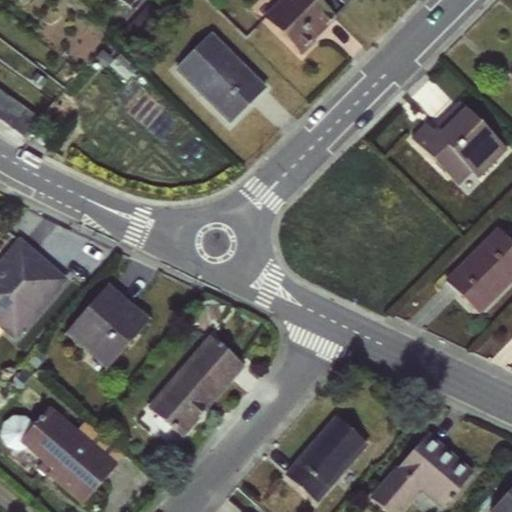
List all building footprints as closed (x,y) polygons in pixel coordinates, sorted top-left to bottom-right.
[(326,0),(279,0),(265,15),(305,52),(341,14),(326,0)] [(177,68),(234,123),(272,84),(215,29),(177,68)] [(0,91),(0,122),(24,140),(39,119),(0,91)] [(508,149),(459,101),(434,126),(439,131),(436,134),(427,125),(412,140),(457,185),(470,172),(478,179),(508,149)] [(38,134),(33,140),(41,145),(45,139),(38,134)] [(511,279),(511,241),(497,227),(443,280),(477,314),(511,279)] [(67,281),(19,239),(0,260),(0,330),(14,343),(67,281)] [(149,321),(108,285),(64,336),(105,372),(149,321)] [(220,304),(197,308),(200,324),(223,320),(220,304)] [(244,367),(208,336),(145,409),(181,440),(244,367)] [(33,350),(24,362),(32,369),(41,356),(33,350)] [(29,379),(21,372),(10,385),(18,393),(29,379)] [(117,465),(49,407),(32,427),(18,443),(50,471),(46,476),(81,507),(117,465)] [(18,443),(32,427),(21,416),(12,416),(0,425),(0,427),(0,438),(5,448),(15,453),(18,443)] [(368,447),(334,417),(283,476),(316,505),(368,447)] [(395,467),(368,499),(383,511),(402,511),(419,492),(440,510),(473,473),(428,434),(397,469),(395,467)] [(511,511),(511,486),(490,511),(511,511)]
